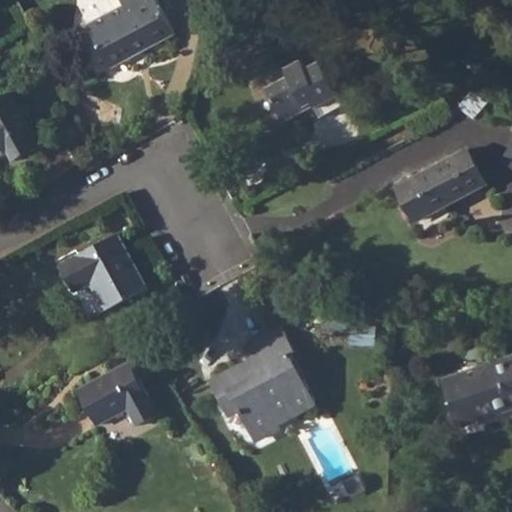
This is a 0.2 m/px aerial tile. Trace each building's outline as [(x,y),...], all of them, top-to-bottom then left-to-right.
[(90,27),(111,67),(176,32),(158,0),(121,0),(126,7),(90,27)] [(267,88),(283,119),(313,104),(320,118),(345,105),(333,82),(343,76),(332,56),(306,69),(302,61),(286,69),(289,75),(267,88)] [(0,156),(10,151),(16,162),(42,147),(11,91),(0,97),(0,156)] [(468,149),(399,187),(417,222),(487,184),(468,149)] [(119,234),(62,265),(77,292),(93,284),(108,312),(148,289),(119,234)] [(212,385),(222,402),(229,415),(239,410),(256,441),(282,427),(280,423),(299,413),(319,403),(293,356),(297,352),(282,326),(247,345),(257,361),(212,385)] [(477,375),(448,384),(462,423),(481,416),(482,418),(499,413),(497,410),(511,405),(511,362),(490,370),(489,368),(476,372),(477,375)] [(132,363),(80,391),(100,426),(130,410),(139,426),(161,415),(132,363)]
